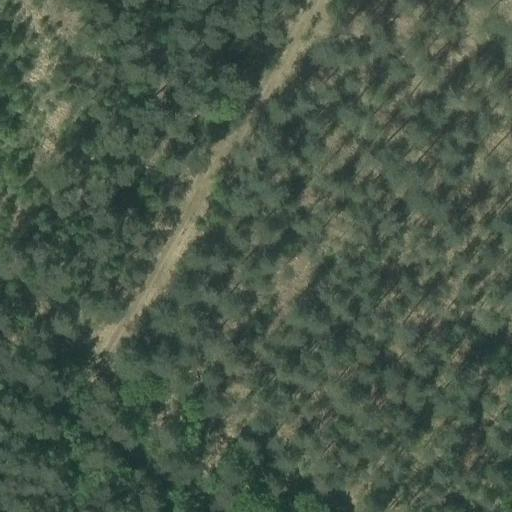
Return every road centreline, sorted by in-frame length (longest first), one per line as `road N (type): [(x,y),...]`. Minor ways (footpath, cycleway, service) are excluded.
road 1 (track): [(309,0),(67,409)]
road 2 (track): [(225,511),(0,365)]
